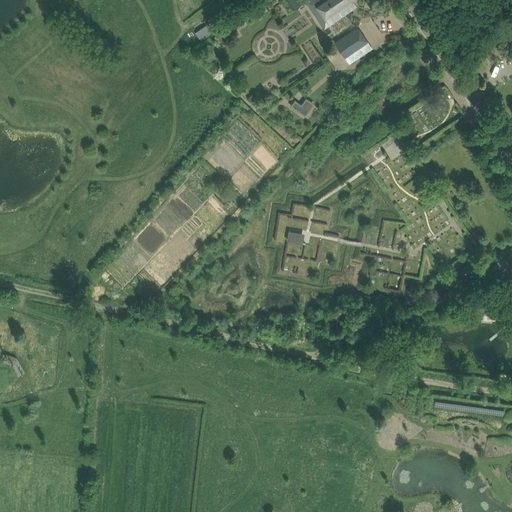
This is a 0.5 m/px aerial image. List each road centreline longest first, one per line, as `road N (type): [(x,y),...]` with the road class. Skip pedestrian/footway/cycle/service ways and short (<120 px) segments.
road 1 (track): [(0,284),(308,356)]
road 2 (track): [(308,356),(383,375),(511,391)]
road 3 (track): [(492,278),(308,356)]
road 4 (tertiary): [(407,0),(511,157)]
